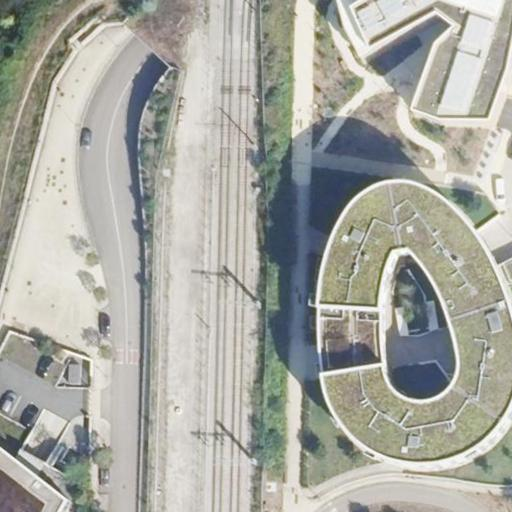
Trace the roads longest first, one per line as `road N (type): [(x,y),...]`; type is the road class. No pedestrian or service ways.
road 1 (residential): [(203,0),(147,53),(108,119),(130,321),(122,511)]
road 2 (residential): [(330,511),(382,492),(433,496),(474,511)]
